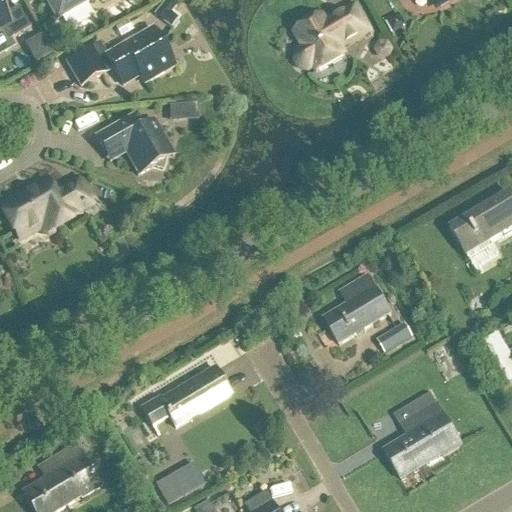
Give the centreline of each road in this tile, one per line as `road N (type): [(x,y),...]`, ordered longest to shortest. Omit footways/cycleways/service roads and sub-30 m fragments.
road 1 (tertiary): [(0,389),(511,102)]
road 2 (unclassified): [(350,511),(273,379)]
road 3 (residential): [(0,105),(19,102),(41,117),(44,138),(30,159),(0,177)]
